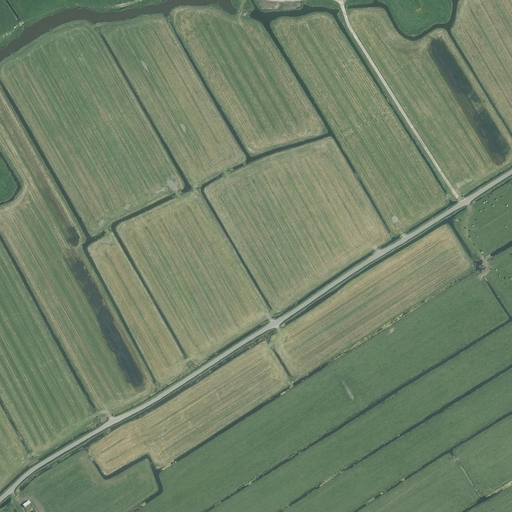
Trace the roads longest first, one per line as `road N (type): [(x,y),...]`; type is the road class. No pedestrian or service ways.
road 1 (unclassified): [(0,499),(37,466),(511,171)]
road 2 (track): [(488,269),(464,232),(471,210),(337,0)]
road 3 (track): [(7,35),(58,8),(115,9),(138,0)]
